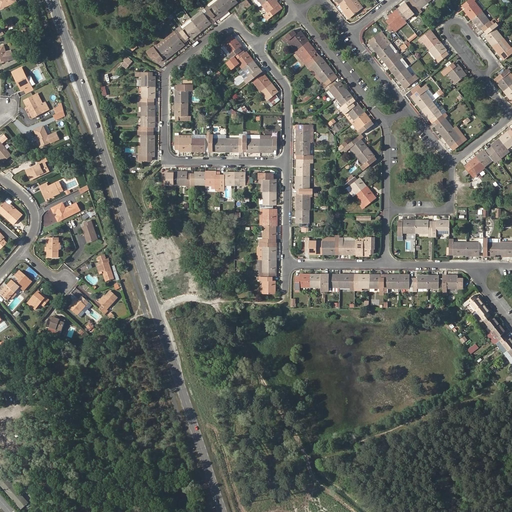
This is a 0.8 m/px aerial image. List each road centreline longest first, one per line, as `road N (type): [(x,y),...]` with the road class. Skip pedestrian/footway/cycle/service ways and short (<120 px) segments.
road 1 (secondary): [(53,0),(223,511)]
road 2 (residential): [(287,164),(166,159),(168,69),(226,23),(255,45)]
road 3 (residential): [(297,13),(388,127)]
road 4 (residential): [(255,45),(288,91),(287,164)]
